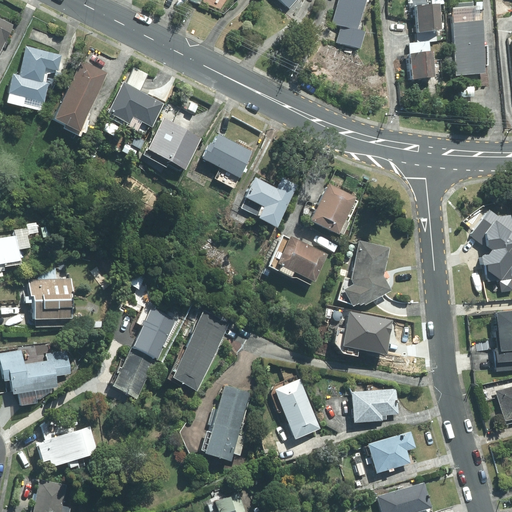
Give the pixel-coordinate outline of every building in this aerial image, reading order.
[(275,0),(287,10),(295,0),(275,0)] [(357,31),(365,0),(337,0),(330,25),(339,28),(335,43),(359,51),(365,33),(357,31)] [(413,34),(414,43),(425,42),(434,42),(433,33),(438,32),(436,6),(412,8),(414,34),(413,34)] [(0,45),(10,25),(0,19),(0,45)] [(455,77),(485,74),(480,22),(450,25),(455,77)] [(414,43),(406,44),(407,55),(406,55),(408,81),(432,78),(429,53),(426,53),(425,42),(414,43)] [(57,70),(60,55),(24,46),(17,74),(11,72),(6,91),(7,91),(5,101),(21,105),(23,95),(42,100),(46,81),(41,80),(44,67),(57,70)] [(77,129),(106,72),(80,59),(51,116),(77,129)] [(163,102),(122,81),(106,112),(128,123),(132,116),(151,126),(163,102)] [(194,112),(196,106),(190,103),(187,108),(194,112)] [(184,169),(200,138),(161,118),(146,149),(184,169)] [(116,129),(104,121),(97,132),(109,139),(116,129)] [(201,158),(238,177),(248,158),(251,151),(217,134),(212,144),(209,142),(201,158)] [(135,148),(123,141),(116,152),(128,159),(135,148)] [(277,224),(297,185),(282,177),(276,187),(254,175),(243,195),(264,206),(259,215),(277,224)] [(337,232),(355,196),(327,182),(310,219),(337,232)] [(511,234),(508,214),(496,216),(486,209),(469,233),(470,237),(485,248),(481,254),(479,255),(481,264),(483,263),(484,281),(509,279),(508,265),(511,260),(511,256),(510,254),(511,251),(511,242),(509,241),(511,237),(511,234)] [(327,253),(290,235),(288,238),(283,235),(267,265),(276,270),(277,269),(290,276),(293,270),(313,280),(327,253)] [(0,269),(3,269),(2,262),(16,260),(13,236),(0,237),(0,269)] [(363,303),(390,289),(383,275),(389,246),(358,240),(349,278),(352,283),(342,288),(350,304),(357,301),(358,303),(362,301),(363,303)] [(144,277),(132,271),(126,283),(138,289),(144,277)] [(31,318),(68,317),(68,294),(70,294),(69,279),(27,280),(27,295),(30,294),(31,318)] [(131,346),(156,358),(176,320),(150,307),(131,346)] [(511,309),(490,311),(493,348),(490,348),(491,362),(511,360),(511,349),(511,309)] [(196,389),(229,323),(203,310),(170,376),(196,389)] [(136,397),(156,358),(131,346),(111,384),(136,397)] [(10,393),(54,386),(53,375),(67,373),(64,350),(43,353),(44,360),(21,364),(19,350),(0,352),(0,377),(0,380),(7,379),(10,393)] [(297,379),(295,375),(277,383),(278,386),(274,388),(294,438),(320,427),(299,378),(297,379)] [(237,454),(242,437),(236,435),(249,392),(223,384),(203,452),(228,459),(231,452),(237,454)] [(511,384),(495,389),(503,419),(511,416),(511,384)] [(396,413),(395,388),(351,390),(352,421),(381,419),(381,414),(396,413)] [(96,452),(88,426),(52,436),(51,431),(43,422),(38,425),(42,439),(38,440),(38,442),(32,444),(39,468),(96,452)] [(408,431),(363,443),(371,473),(407,463),(403,450),(412,448),(408,431)] [(63,485),(34,479),(27,511),(67,511),(69,508),(59,506),(63,485)] [(420,511),(420,510),(428,508),(421,482),(372,496),(376,511),(420,511)] [(243,511),(237,493),(211,501),(214,511),(243,511)]
